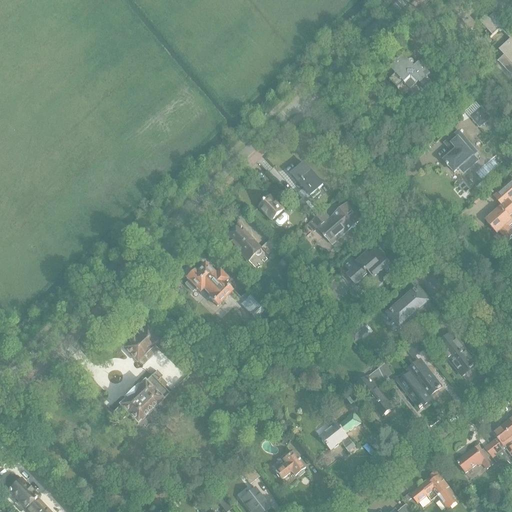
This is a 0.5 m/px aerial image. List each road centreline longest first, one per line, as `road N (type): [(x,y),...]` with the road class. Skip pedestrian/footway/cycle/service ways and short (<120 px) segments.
road 1 (residential): [(0,391),(302,99)]
road 2 (residential): [(511,338),(302,99)]
road 3 (residential): [(338,511),(511,377)]
road 4 (residential): [(404,0),(302,99)]
road 5 (unknown): [(384,0),(294,90)]
